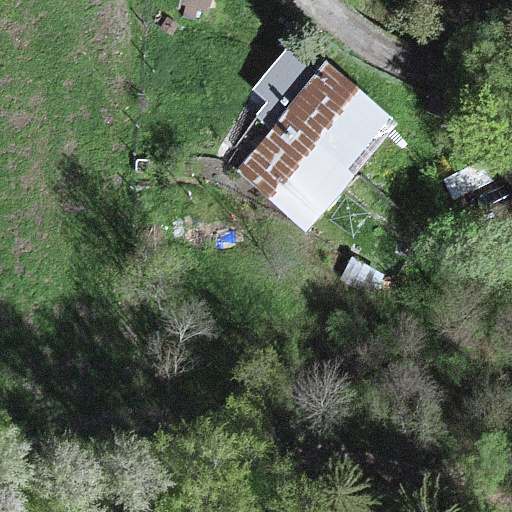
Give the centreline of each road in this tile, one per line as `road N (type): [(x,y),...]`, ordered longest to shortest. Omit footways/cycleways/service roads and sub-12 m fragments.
road 1 (track): [(489,511),(458,478),(280,441),(0,448)]
road 2 (track): [(511,66),(438,78),(383,55),(311,0)]
